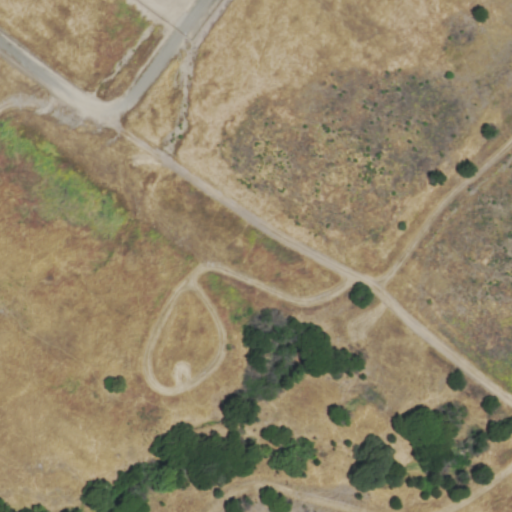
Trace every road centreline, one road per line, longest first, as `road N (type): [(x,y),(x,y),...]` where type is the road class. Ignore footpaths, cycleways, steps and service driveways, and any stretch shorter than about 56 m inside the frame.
road 1 (track): [(110,120),(368,285),(511,401),(498,479),(443,511)]
road 2 (track): [(188,278),(152,333),(143,365),(149,386),(168,392),(198,380),(223,342),(216,316),(188,278)]
road 3 (track): [(368,285),(393,270),(511,141)]
road 4 (track): [(354,276),(306,303),(211,267),(188,278)]
road 5 (track): [(208,511),(257,490),(316,498),(345,511)]
road 6 (residential): [(0,108),(25,100),(95,130),(120,107)]
